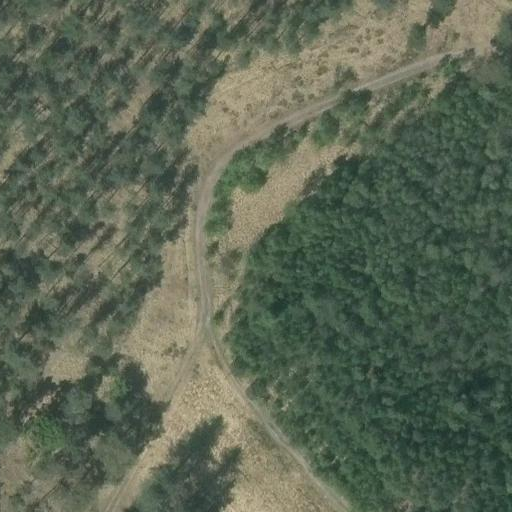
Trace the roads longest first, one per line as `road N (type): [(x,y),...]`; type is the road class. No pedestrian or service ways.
road 1 (track): [(344,511),(245,398),(209,336),(197,241),(205,181),(250,140),(511,44)]
road 2 (track): [(96,511),(207,315)]
